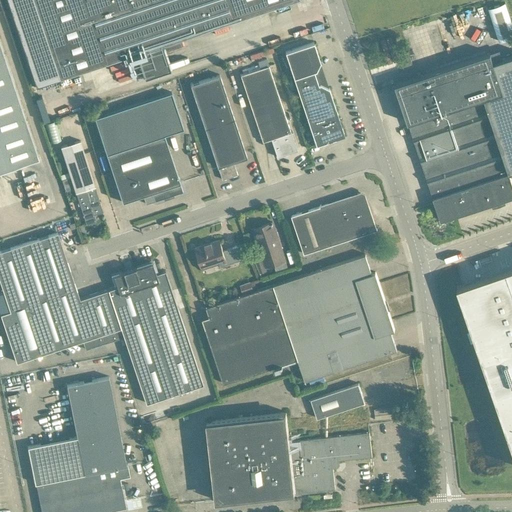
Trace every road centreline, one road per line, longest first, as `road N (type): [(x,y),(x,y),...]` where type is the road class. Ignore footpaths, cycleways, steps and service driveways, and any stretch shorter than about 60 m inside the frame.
road 1 (unknown): [(336,8),(65,100),(24,0)]
road 2 (unclassified): [(89,252),(385,155)]
road 3 (unclassified): [(450,509),(420,263)]
road 4 (unclassified): [(385,155),(333,0)]
